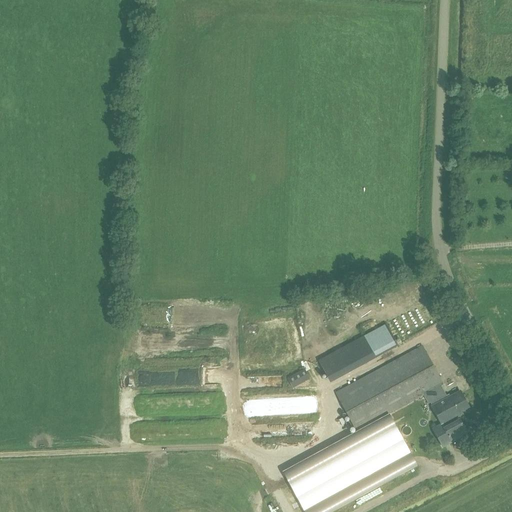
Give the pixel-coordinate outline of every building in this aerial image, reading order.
[(393,331),(400,330),(397,319),(391,321),(393,331)] [(319,362),(328,378),(375,352),(377,357),(398,345),(387,325),(319,362)] [(253,358),(291,355),(290,332),(252,334),(253,358)] [(422,346),(336,393),(357,432),(441,386),(443,385),(422,346)] [(292,389),(311,378),(305,368),(287,379),(292,389)] [(135,381),(136,371),(128,370),(127,380),(135,381)] [(441,386),(425,394),(430,403),(434,401),(436,405),(432,407),(442,425),(470,410),(460,392),(448,398),(441,386)] [(197,396),(169,397),(169,412),(198,411),(197,396)] [(340,511),(419,469),(390,416),(283,474),(303,511),(340,511)] [(459,416),(433,429),(443,447),(469,433),(459,416)]
